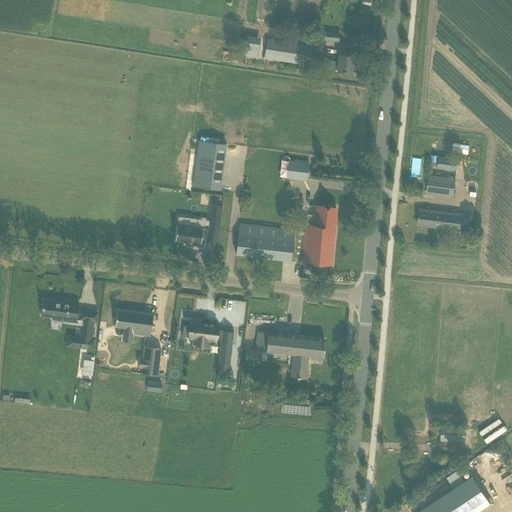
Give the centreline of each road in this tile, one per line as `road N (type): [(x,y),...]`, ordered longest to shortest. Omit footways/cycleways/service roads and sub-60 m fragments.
road 1 (unclassified): [(367,297),(0,253)]
road 2 (tertiary): [(367,297),(394,0)]
road 3 (tertiary): [(347,511),(367,297)]
